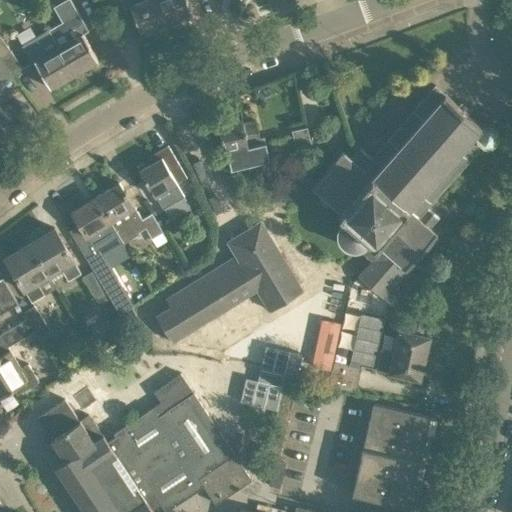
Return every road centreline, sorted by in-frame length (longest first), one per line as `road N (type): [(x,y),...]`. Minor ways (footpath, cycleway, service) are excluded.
road 1 (residential): [(0,192),(110,117),(335,21)]
road 2 (residential): [(472,511),(511,344)]
